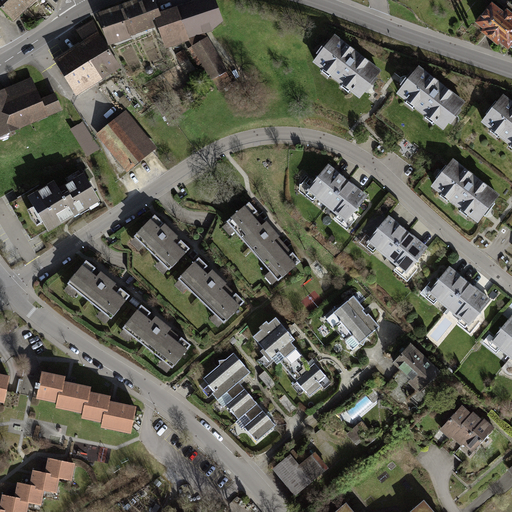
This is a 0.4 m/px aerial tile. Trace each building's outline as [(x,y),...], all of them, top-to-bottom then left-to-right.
[(0,0),(0,11),(13,25),(39,0),(0,0)] [(153,0),(142,0),(96,18),(107,47),(156,30),(152,22),(160,19),(158,14),(153,0)] [(152,22),(156,30),(164,50),(213,30),(222,21),(214,0),(201,0),(158,14),(160,19),(152,22)] [(491,1),(474,21),(482,27),(480,31),(497,44),(498,42),(507,48),(509,46),(511,47),(511,3),(508,1),(501,9),(491,1)] [(82,44),(54,62),(74,95),(119,67),(107,47),(93,22),(76,33),(82,44)] [(332,33),(311,60),(358,98),(379,71),(332,33)] [(208,39),(192,48),(218,91),(231,83),(224,72),(227,70),(208,39)] [(177,55),(186,75),(195,71),(186,50),(177,55)] [(417,66),(395,93),(442,130),(464,103),(417,66)] [(31,77),(0,90),(0,134),(61,109),(54,93),(40,98),(31,77)] [(511,103),(501,95),(480,121),(511,147),(511,103)] [(125,111),(95,134),(126,170),(156,148),(125,111)] [(85,120),(71,128),(86,156),(100,148),(85,120)] [(451,159),(430,186),(477,224),(498,197),(451,159)] [(327,163),(304,190),(344,223),(367,195),(327,163)] [(53,179),(26,195),(47,231),(99,201),(83,173),(57,187),(53,179)] [(248,203),(222,225),(231,236),(235,232),(267,269),(261,274),(270,285),(298,261),(248,203)] [(387,215),(365,242),(404,274),(426,248),(387,215)] [(155,216),(130,240),(138,249),(143,244),(159,261),(155,265),(163,273),(189,248),(180,239),(176,243),(174,241),(177,237),(165,224),(161,228),(158,225),(161,222),(155,216)] [(199,257),(174,283),(183,292),(188,287),(214,313),(210,318),(219,327),(244,302),(236,293),(232,297),(222,287),(226,283),(212,270),(208,274),(203,268),(206,265),(199,257)] [(85,262),(63,289),(72,297),(78,291),(101,311),(96,317),(105,325),(129,296),(120,288),(116,292),(111,288),(114,283),(99,273),(96,276),(90,271),(93,267),(85,262)] [(446,264),(425,291),(472,328),(493,302),(446,264)] [(351,296),(324,317),(350,349),(378,327),(351,296)] [(141,305),(119,334),(129,342),(134,336),(161,359),(157,365),(167,373),(191,345),(181,338),(178,342),(167,333),(171,329),(156,316),(152,321),(145,316),(149,312),(141,305)] [(511,314),(489,340),(511,358),(511,314)] [(274,317),(251,336),(261,348),(259,350),(267,359),(269,357),(288,342),(291,339),(274,317)] [(288,342),(269,357),(275,364),(278,362),(293,379),(309,366),(288,342)] [(408,343),(389,361),(408,379),(405,382),(416,392),(436,372),(408,343)] [(219,365),(202,378),(208,386),(202,390),(207,397),(212,394),(217,400),(238,383),(250,373),(233,353),(225,360),(219,361),(219,365)] [(309,366),(293,379),(308,397),(320,387),(323,390),(330,384),(313,363),(309,366)] [(63,376),(39,371),(34,398),(54,402),(53,407),(81,413),(80,418),(100,422),(99,427),(130,434),(135,406),(108,401),(109,396),(88,391),(89,387),(62,381),(63,376)] [(256,404),(238,383),(217,400),(224,409),(227,407),(237,420),(256,404)] [(256,404),(237,420),(235,422),(241,429),(243,427),(255,441),(274,425),(256,404)] [(460,406),(436,430),(445,438),(448,436),(469,414),(460,406)] [(471,412),(469,414),(448,436),(457,444),(459,442),(480,421),(471,412)] [(480,421),(459,442),(469,451),(492,429),(483,419),(480,421)] [(355,426),(346,433),(355,444),(364,438),(355,426)] [(307,444),(272,468),(293,496),(327,469),(307,444)] [(46,458),(43,472),(49,473),(48,477),(57,479),(70,481),(73,463),(46,458)] [(31,470),(28,485),(34,486),(33,490),(42,491),(55,493),(57,479),(48,477),(49,473),(43,472),(31,470)] [(15,482),(12,498),(18,499),(17,501),(27,503),(39,505),(42,491),(33,490),(34,486),(28,485),(15,482)] [(12,498),(0,495),(0,497),(0,509),(2,510),(1,511),(24,511),(27,503),(17,501),(18,499),(12,498)] [(432,511),(423,500),(409,511),(432,511)]
